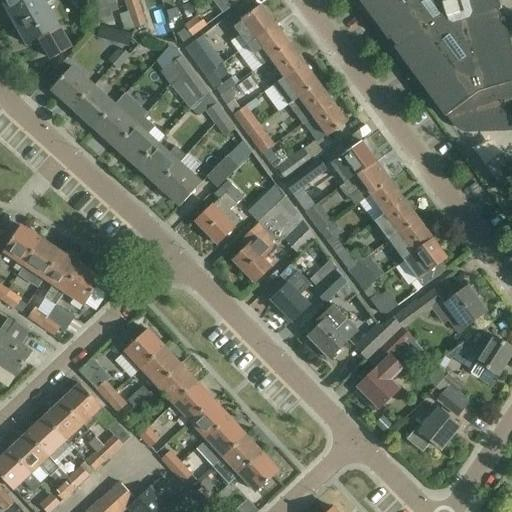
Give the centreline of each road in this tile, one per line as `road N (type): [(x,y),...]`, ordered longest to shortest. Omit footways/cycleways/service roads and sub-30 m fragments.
road 1 (residential): [(511,288),(301,0)]
road 2 (residential): [(359,438),(170,255)]
road 3 (residential): [(170,255),(0,88)]
road 4 (residential): [(0,419),(170,255)]
